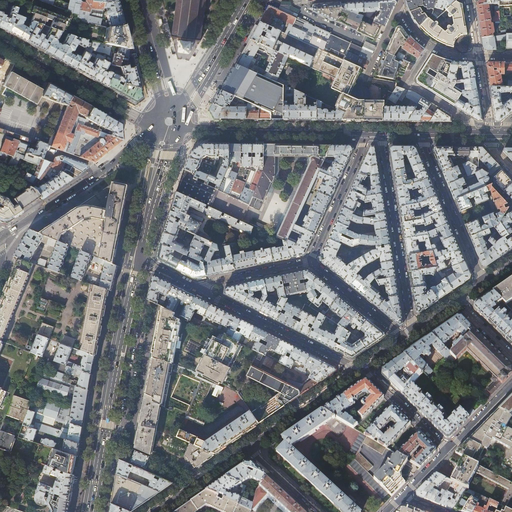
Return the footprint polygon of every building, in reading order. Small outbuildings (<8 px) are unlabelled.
[(30,21),(36,23),(42,25),(43,25),(48,27),(49,28),(55,30),(73,36),(74,37),(78,38),(87,40),(86,43),(88,44),(91,44),(91,41),(116,46),(119,47),(129,49),(126,37),(124,30),(123,25),(107,28),(79,21),(80,20),(77,19),(78,15),(52,6),(37,0),(19,0),(17,8),(15,15),(24,18),(30,21)] [(91,0),(91,1),(107,3),(117,1),(116,0),(69,0),(69,5),(65,4),(66,0),(53,0),(52,6),(78,15),(81,0),(91,0)] [(79,21),(107,28),(123,25),(120,14),(117,1),(107,3),(91,1),(91,0),(81,0),(78,15),(77,19),(80,20),(79,21)] [(176,0),(172,35),(171,36),(178,37),(178,38),(178,40),(180,40),(178,50),(180,50),(180,51),(189,52),(189,51),(191,51),(192,42),(194,42),(194,40),(195,40),(195,39),(201,40),(201,38),(204,16),(206,0),(176,0)] [(353,1),(341,2),(341,6),(343,6),(356,11),(358,12),(359,10),(364,10),(363,0),(353,1)] [(365,0),(363,0),(364,10),(364,12),(366,12),(366,10),(376,10),(377,9),(378,8),(380,6),(379,0),(365,0)] [(379,0),(380,6),(378,8),(378,9),(374,13),(376,14),(377,12),(378,12),(379,11),(380,8),(382,9),(380,13),(379,13),(378,16),(376,15),(375,17),(372,16),(370,18),(382,23),(386,25),(395,5),(396,3),(397,1),(396,0),(379,0)] [(419,7),(423,7),(422,0),(405,0),(409,12),(419,9),(418,7),(419,7)] [(422,0),(423,7),(425,8),(427,8),(427,10),(432,10),(434,10),(434,8),(437,0),(422,0)] [(437,0),(434,8),(437,9),(436,10),(438,11),(438,9),(442,10),(443,8),(445,8),(446,10),(447,10),(456,1),(455,0),(454,0),(437,0)] [(500,21),(499,6),(499,0),(479,0),(479,1),(476,3),(481,33),(482,38),(493,36),(493,34),(494,33),(493,24),(492,23),(491,23),(491,21),(491,20),(489,5),(498,4),(498,6),(494,6),(495,11),(495,16),(492,17),(492,21),(500,21)] [(511,0),(499,0),(499,6),(500,21),(507,21),(511,20),(511,0)] [(429,18),(420,27),(427,33),(441,42),(454,47),(455,41),(461,35),(463,35),(466,34),(466,35),(467,34),(466,27),(463,8),(463,5),(459,3),(456,1),(447,10),(450,13),(449,14),(448,15),(448,16),(449,17),(450,17),(451,17),(453,16),(454,25),(451,27),(450,26),(449,26),(448,26),(448,27),(447,27),(447,28),(448,28),(448,29),(449,29),(446,32),(437,26),(438,25),(438,24),(438,23),(437,22),(436,22),(434,23),(429,18)] [(342,9),(343,6),(341,6),(341,2),(336,2),(317,3),(315,3),(314,10),(333,19),(337,20),(340,14),(338,13),(339,9),(342,9)] [(15,15),(17,8),(11,6),(9,15),(9,16),(9,18),(10,18),(10,19),(8,19),(8,18),(7,18),(7,17),(6,16),(4,15),(5,10),(3,9),(2,12),(0,18),(0,27),(8,32),(9,32),(15,15)] [(265,14),(261,22),(281,31),(289,35),(296,18),(283,12),(270,6),(265,14)] [(356,11),(343,6),(342,9),(340,14),(337,20),(340,21),(357,29),(363,14),(362,14),(358,12),(356,11)] [(421,9),(419,9),(409,12),(411,15),(414,21),(415,22),(417,25),(419,28),(420,27),(429,18),(425,13),(424,14),(421,9)] [(370,18),(364,15),(363,14),(357,29),(367,34),(368,35),(367,38),(374,41),(382,23),(370,18)] [(24,18),(15,15),(9,32),(17,37),(26,42),(36,23),(30,21),(26,28),(24,27),(25,26),(23,25),(23,26),(21,25),(24,18)] [(314,26),(296,18),(289,35),(312,46),(318,48),(323,50),(324,48),(331,34),(314,26)] [(278,38),(281,31),(261,22),(256,31),(251,40),(261,44),(266,47),(276,51),(278,52),(282,44),(283,43),(278,41),(279,39),(278,38)] [(42,25),(36,23),(26,42),(35,47),(43,52),(55,30),(49,28),(44,38),(42,37),(43,36),(39,34),(39,35),(37,34),(42,25)] [(400,51),(403,47),(409,37),(402,27),(401,27),(399,27),(398,27),(397,27),(396,29),(386,52),(397,57),(400,51)] [(45,53),(59,61),(73,36),(55,30),(43,52),(45,53)] [(340,38),(331,34),(324,48),(327,49),(326,52),(343,60),(351,43),(340,38)] [(311,48),(312,46),(289,35),(288,38),(311,48)] [(74,37),(73,36),(59,61),(68,66),(74,69),(81,58),(74,54),(73,55),(71,54),(72,52),(76,44),(85,49),(88,44),(86,43),(87,40),(78,38),(76,40),(73,39),(74,37)] [(409,37),(403,47),(418,59),(424,49),(410,36),(409,37)] [(493,36),(482,38),(484,47),(486,50),(496,50),(494,36),(493,36)] [(241,57),(237,64),(247,68),(250,63),(256,52),(258,49),(261,44),(251,40),(246,47),(243,54),(241,57)] [(108,63),(111,65),(119,66),(120,64),(126,65),(127,69),(134,67),(131,56),(130,52),(129,49),(119,47),(117,54),(115,54),(116,46),(91,41),(91,44),(88,44),(85,49),(83,53),(89,56),(93,58),(100,62),(102,60),(108,63)] [(364,45),(375,50),(376,46),(365,41),(364,45)] [(314,57),(283,43),(282,44),(278,52),(288,57),(310,66),(313,59),(314,57)] [(362,48),(351,43),(343,60),(355,65),(362,48)] [(275,53),(276,51),(266,47),(264,52),(263,53),(271,56),(273,52),(275,53)] [(323,50),(318,48),(314,57),(313,59),(310,66),(336,79),(354,86),(362,68),(355,65),(343,60),(326,52),(323,50)] [(362,48),(355,65),(362,68),(365,70),(373,53),(362,48)] [(288,57),(278,52),(276,51),(275,53),(266,71),(264,76),(277,82),(279,77),(288,57)] [(400,51),(397,57),(406,61),(409,57),(400,51)] [(267,57),(256,52),(250,63),(262,69),(267,57)] [(397,57),(386,52),(375,75),(396,80),(398,76),(402,68),(406,71),(407,70),(410,63),(406,61),(397,57)] [(86,61),(89,56),(83,53),(81,58),(74,69),(83,74),(92,79),(100,62),(93,58),(91,62),(93,63),(91,66),(89,65),(90,64),(86,62),(86,63),(85,62),(86,61)] [(460,81),(457,82),(451,82),(448,78),(453,61),(448,60),(445,59),(443,58),(442,58),(437,56),(432,54),(421,72),(416,79),(417,83),(432,92),(454,106),(460,97),(462,93),(463,93),(462,91),(455,87),(456,84),(461,83),(461,81),(460,81)] [(5,59),(0,67),(0,86),(2,82),(4,82),(10,72),(12,67),(14,64),(9,61),(5,59)] [(102,60),(100,62),(92,79),(98,82),(106,87),(110,79),(112,74),(113,70),(114,67),(111,65),(108,71),(104,72),(102,71),(102,69),(105,70),(108,63),(102,60)] [(456,62),(453,61),(448,78),(451,82),(457,82),(456,75),(457,72),(458,72),(459,70),(458,70),(458,68),(461,69),(461,68),(462,68),(462,62),(458,62),(456,62)] [(471,62),(462,62),(462,68),(463,73),(461,73),(462,75),(463,74),(464,81),(476,79),(474,67),(474,64),(471,62)] [(505,75),(505,71),(504,62),(493,62),(489,62),(486,65),(490,87),(503,87),(501,75),(505,75)] [(262,69),(250,63),(247,68),(264,76),(266,71),(262,69)] [(264,76),(247,68),(237,64),(229,77),(226,82),(221,91),(246,102),(249,103),(259,108),(271,113),(271,119),(275,120),(284,120),(284,103),(284,86),(281,84),(277,82),(264,76)] [(136,77),(134,67),(127,69),(126,65),(120,67),(122,75),(121,77),(120,77),(117,75),(112,74),(110,79),(140,90),(137,79),(136,77)] [(289,67),(284,79),(290,81),(295,70),(289,67)] [(44,91),(10,72),(4,82),(2,82),(0,86),(0,100),(4,102),(6,96),(2,94),(6,88),(36,105),(41,96),(44,91)] [(140,90),(110,79),(106,87),(116,92),(117,93),(135,103),(140,98),(141,97),(140,93),(140,90)] [(287,87),(290,81),(284,79),(281,84),(284,86),(287,87)] [(349,96),(354,86),(336,79),(332,88),(343,94),(336,109),(345,113),(342,120),(348,121),(365,121),(365,102),(365,101),(359,101),(349,96)] [(478,91),(476,79),(464,81),(461,81),(461,83),(465,83),(466,90),(462,91),(463,93),(478,91)] [(46,87),(44,91),(41,96),(47,98),(49,94),(51,95),(51,94),(54,95),(53,96),(53,97),(53,98),(54,99),(55,99),(56,99),(57,98),(57,99),(55,101),(65,105),(71,96),(59,89),(48,83),(46,87)] [(370,102),(365,102),(365,121),(367,121),(380,121),(383,121),(383,108),(383,103),(377,103),(378,89),(371,85),(367,93),(370,95),(370,102)] [(287,87),(284,86),(284,103),(287,103),(287,100),(294,100),(295,90),(287,87)] [(397,86),(397,87),(383,108),(383,121),(394,121),(408,121),(412,114),(409,114),(409,112),(413,112),(415,110),(418,105),(423,97),(416,93),(409,90),(405,89),(404,89),(397,86)] [(503,87),(490,87),(492,99),(501,97),(501,93),(509,92),(510,94),(511,92),(511,87),(508,87),(503,87)] [(210,102),(214,104),(219,95),(221,91),(218,88),(210,102)] [(306,96),(295,90),(294,100),(294,105),(290,105),(290,106),(287,106),(287,103),(284,103),(284,120),(296,120),(317,120),(318,103),(314,103),(314,106),(306,106),(306,100),(306,96)] [(245,103),(246,102),(221,91),(219,95),(214,104),(223,109),(223,107),(226,107),(228,104),(229,105),(231,104),(233,106),(234,108),(237,108),(237,104),(238,103),(239,100),(240,102),(243,104),(245,103)] [(481,106),(478,91),(463,93),(462,93),(463,96),(470,101),(469,101),(469,102),(470,102),(469,105),(471,106),(473,108),(481,106)] [(135,103),(117,93),(116,95),(135,105),(140,101),(142,100),(140,98),(135,103)] [(71,96),(65,105),(66,106),(50,147),(58,149),(66,152),(77,123),(83,126),(85,120),(75,116),(76,112),(86,117),(87,115),(92,107),(86,104),(71,96)] [(511,112),(511,101),(508,96),(501,97),(492,99),(496,122),(497,122),(501,122),(505,118),(511,112)] [(423,97),(418,105),(423,109),(422,110),(421,110),(420,110),(417,111),(415,110),(413,112),(412,114),(408,121),(414,121),(420,122),(427,110),(432,103),(423,97)] [(460,101),(462,98),(460,97),(454,106),(479,121),(480,121),(483,121),(481,106),(473,108),(472,110),(470,108),(471,106),(469,105),(468,104),(467,105),(460,101)] [(318,101),(318,103),(317,120),(328,120),(342,120),(345,113),(336,109),(336,111),(328,111),(328,110),(324,110),(324,111),(322,110),(322,105),(323,103),(318,101)] [(247,111),(246,119),(250,119),(259,119),(259,108),(249,103),(247,108),(247,111)] [(234,108),(226,107),(223,107),(223,109),(214,104),(212,107),(210,110),(215,119),(231,119),(237,119),(246,119),(247,111),(247,108),(237,108),(234,108)] [(93,122),(99,126),(105,115),(96,110),(92,107),(87,115),(86,117),(85,120),(83,126),(97,131),(98,128),(94,127),(94,125),(92,125),(93,122)] [(434,114),(430,122),(441,122),(451,122),(451,115),(439,107),(434,114)] [(259,108),(259,119),(268,119),(271,119),(271,113),(259,108)] [(434,114),(427,110),(420,122),(425,122),(430,122),(434,114)] [(105,115),(99,126),(98,128),(97,131),(105,134),(122,140),(121,131),(121,123),(111,118),(105,115)] [(107,151),(122,140),(105,134),(97,131),(83,126),(77,123),(66,152),(68,153),(77,156),(82,158),(84,159),(94,162),(104,154),(107,151)] [(0,128),(0,131),(6,134),(32,143),(33,142),(37,143),(37,142),(0,128)] [(18,141),(13,139),(12,142),(5,139),(0,151),(7,154),(6,157),(3,162),(9,164),(15,150),(16,147),(18,141)] [(18,141),(16,147),(19,148),(18,151),(23,152),(23,151),(25,150),(27,146),(29,147),(29,145),(18,141)] [(37,142),(37,143),(35,147),(36,147),(34,151),(27,148),(25,153),(42,159),(45,152),(47,146),(47,145),(37,142)] [(215,157),(215,144),(210,144),(203,143),(190,152),(189,155),(188,158),(201,162),(213,166),(213,164),(214,162),(214,159),(215,157)] [(220,144),(215,144),(215,157),(219,157),(221,157),(221,156),(225,156),(225,159),(223,159),(223,163),(217,177),(209,173),(209,174),(206,181),(204,184),(207,185),(209,181),(216,184),(214,188),(217,189),(225,172),(229,164),(229,144),(220,144)] [(235,144),(229,144),(229,164),(225,172),(230,173),(233,165),(233,162),(241,162),(241,144),(235,144)] [(257,144),(253,144),(252,166),(260,166),(260,171),(258,171),(257,172),(249,189),(244,187),(240,196),(239,199),(247,203),(250,204),(264,171),(264,158),(261,158),(261,153),(264,153),(264,144),(257,144)] [(241,144),(241,162),(241,166),(252,166),(253,144),(248,144),(241,144)] [(274,144),(264,144),(264,153),(264,158),(264,171),(250,204),(249,206),(253,208),(253,207),(259,210),(263,201),(271,182),(272,183),(275,177),(275,176),(275,157),(311,157),(312,161),(278,235),(269,230),(270,228),(251,219),(248,225),(253,227),(282,240),(287,242),(295,225),(299,216),(301,211),(307,198),(311,189),(319,172),(322,167),(324,161),(325,159),(331,145),(317,145),(274,144)] [(340,145),(331,145),(325,159),(326,159),(328,157),(334,157),(335,158),(336,158),(335,161),(332,159),(331,160),(330,161),(345,168),(349,159),(349,158),(353,149),(351,146),(350,145),(340,145)] [(362,165),(359,173),(367,177),(367,176),(367,173),(368,173),(369,173),(368,175),(370,175),(370,173),(371,174),(371,177),(380,176),(376,152),(375,146),(373,146),(371,146),(365,160),(362,165)] [(405,155),(402,146),(396,146),(393,146),(390,149),(394,171),(409,168),(408,165),(405,165),(403,156),(405,155)] [(408,146),(402,146),(405,155),(407,155),(411,164),(408,165),(409,168),(423,164),(417,149),(413,146),(408,146)] [(452,151),(453,147),(442,147),(435,147),(433,150),(443,172),(455,167),(451,158),(449,158),(448,157),(449,156),(451,156),(454,160),(456,159),(454,152),(452,151)] [(458,147),(453,147),(452,151),(454,152),(456,159),(459,165),(462,164),(468,161),(470,162),(470,147),(465,147),(458,147)] [(474,147),(470,147),(470,162),(474,164),(474,157),(479,157),(479,147),(474,147)] [(481,147),(479,147),(479,157),(479,158),(480,159),(481,160),(489,169),(486,172),(488,174),(494,177),(502,170),(503,169),(496,162),(489,155),(482,147),(481,147)] [(511,147),(511,148),(505,148),(503,151),(509,158),(511,160),(511,147)] [(15,150),(9,164),(15,167),(19,158),(23,160),(34,164),(37,165),(36,169),(32,168),(30,175),(35,178),(37,179),(40,181),(50,167),(53,163),(52,163),(47,161),(42,159),(25,153),(23,152),(18,151),(15,150)] [(61,155),(58,156),(60,160),(68,164),(71,166),(73,160),(67,158),(61,155)] [(54,159),(52,163),(53,163),(50,167),(59,172),(62,167),(65,169),(68,164),(60,160),(58,156),(55,157),(54,159)] [(201,162),(188,158),(185,168),(185,170),(196,174),(194,179),(197,180),(198,178),(206,181),(209,174),(200,171),(198,168),(199,167),(201,162)] [(330,161),(326,159),(325,159),(324,161),(331,164),(328,170),(322,167),(319,172),(339,181),(341,175),(345,168),(330,161)] [(73,160),(71,166),(81,172),(84,170),(87,167),(86,164),(73,160)] [(474,164),(470,162),(468,161),(462,164),(467,174),(463,176),(462,177),(463,178),(473,174),(475,173),(482,170),(479,168),(474,164)] [(81,172),(71,166),(68,164),(65,169),(76,176),(79,174),(81,172)] [(429,179),(423,164),(409,168),(410,172),(414,171),(417,178),(412,180),(413,184),(429,179)] [(251,169),(252,166),(241,166),(237,176),(236,178),(245,182),(246,182),(246,180),(251,169)] [(455,167),(443,172),(445,176),(448,184),(460,179),(459,178),(458,178),(457,177),(458,177),(458,176),(459,176),(459,175),(459,176),(460,175),(460,176),(462,175),(458,166),(455,167)] [(50,167),(40,181),(42,183),(44,184),(53,191),(63,185),(72,179),(59,172),(50,167)] [(76,176),(65,169),(62,167),(59,172),(72,179),(74,178),(76,176)] [(409,168),(394,171),(395,179),(396,187),(411,184),(413,184),(412,180),(407,180),(406,173),(410,172),(409,168)] [(30,175),(19,169),(16,173),(14,179),(28,187),(35,190),(39,196),(41,199),(47,195),(53,191),(44,184),(39,187),(39,186),(34,187),(33,187),(34,185),(37,179),(35,178),(30,175)] [(246,180),(250,182),(254,171),(251,169),(246,180)] [(196,174),(185,170),(181,181),(177,192),(211,207),(218,190),(217,189),(214,188),(207,185),(204,184),(197,180),(194,179),(196,174)] [(482,170),(475,173),(479,183),(467,187),(467,188),(467,189),(465,190),(464,188),(463,188),(463,187),(462,187),(461,187),(466,185),(464,180),(463,178),(460,179),(448,184),(450,189),(455,200),(488,186),(487,183),(490,182),(490,178),(489,177),(488,177),(487,177),(487,176),(488,174),(486,172),(482,170)] [(511,183),(511,180),(502,170),(494,177),(492,184),(491,187),(499,195),(504,191),(511,183)] [(237,176),(230,173),(225,172),(217,189),(218,190),(229,195),(236,178),(237,176)] [(334,190),(339,181),(319,172),(311,189),(314,190),(317,182),(319,178),(325,181),(326,182),(325,184),(323,182),(322,182),(321,183),(317,191),(318,192),(331,198),(334,190)] [(367,177),(359,173),(353,185),(351,190),(356,192),(357,190),(362,192),(361,195),(366,197),(367,190),(367,188),(360,185),(362,180),(365,181),(367,177)] [(381,187),(380,176),(371,177),(369,177),(368,179),(371,179),(372,187),(371,187),(372,190),(370,190),(367,190),(366,197),(383,194),(381,187)] [(245,182),(236,178),(229,195),(238,199),(245,182)] [(437,196),(429,179),(413,184),(411,184),(413,189),(413,190),(419,188),(420,190),(418,191),(419,193),(421,192),(422,196),(420,197),(420,196),(419,196),(419,197),(416,199),(416,200),(417,204),(419,204),(437,196)] [(104,190),(96,196),(103,207),(102,233),(104,233),(107,218),(106,218),(113,184),(108,187),(104,190)] [(107,218),(104,233),(118,236),(128,187),(120,185),(113,184),(106,218),(107,218)] [(411,184),(396,187),(398,197),(400,207),(417,204),(416,200),(411,201),(409,190),(413,189),(411,184)] [(492,184),(488,186),(455,200),(460,212),(472,207),(469,200),(468,200),(467,198),(468,197),(469,198),(471,199),(474,198),(474,196),(476,196),(476,197),(475,197),(474,199),(477,205),(489,200),(486,194),(484,194),(483,194),(483,192),(486,193),(490,191),(493,197),(492,197),(496,205),(493,206),(495,211),(498,210),(499,209),(500,211),(500,212),(496,214),(498,219),(497,219),(496,221),(495,221),(494,221),(493,222),(495,219),(495,217),(496,217),(495,214),(494,215),(493,213),(482,218),(485,223),(486,224),(488,223),(488,224),(487,226),(485,225),(482,226),(481,227),(482,228),(481,229),(480,227),(481,226),(478,220),(465,225),(470,237),(489,229),(493,227),(498,225),(500,222),(504,215),(505,214),(510,206),(499,195),(491,187),(492,184)] [(35,190),(28,187),(27,189),(26,188),(24,190),(24,191),(13,199),(16,204),(20,209),(39,196),(35,190)] [(238,199),(229,195),(218,190),(211,207),(239,220),(247,203),(239,199),(238,199)] [(356,192),(351,190),(346,201),(343,207),(354,212),(362,215),(364,216),(364,212),(356,209),(357,206),(360,207),(361,203),(357,201),(358,199),(361,201),(362,200),(365,202),(366,197),(361,195),(356,192)] [(211,207),(177,192),(173,204),(169,216),(187,225),(185,231),(187,231),(188,232),(194,234),(196,235),(196,236),(201,224),(201,223),(187,216),(191,207),(251,234),(253,227),(248,225),(242,222),(239,220),(211,207)] [(327,207),(331,198),(318,192),(316,196),(317,197),(316,199),(315,198),(312,203),(314,204),(313,206),(312,205),(309,210),(323,216),(327,207)] [(385,213),(383,194),(366,197),(365,202),(364,212),(364,216),(367,216),(375,214),(385,213)] [(0,204),(6,208),(13,218),(21,212),(20,209),(16,204),(11,207),(6,198),(0,195),(0,204)] [(81,251),(113,264),(116,250),(118,236),(104,233),(102,233),(103,207),(96,196),(92,198),(81,205),(77,208),(67,215),(62,218),(51,226),(40,233),(56,240),(58,241),(70,246),(81,251)] [(422,213),(424,219),(443,211),(437,196),(419,204),(421,209),(422,213)] [(0,221),(5,223),(13,218),(6,208),(0,204),(0,221)] [(419,204),(417,204),(400,207),(400,211),(401,217),(414,214),(414,212),(413,211),(412,211),(412,209),(413,210),(414,210),(421,209),(419,204)] [(511,208),(511,207),(510,206),(505,214),(507,215),(507,216),(504,215),(500,222),(507,232),(511,229),(509,226),(508,225),(509,225),(509,224),(511,224),(511,223),(511,208)] [(354,212),(343,207),(341,212),(336,222),(349,227),(351,223),(351,222),(351,221),(350,221),(350,220),(357,223),(363,224),(363,223),(364,216),(362,215),(362,218),(360,217),(353,214),(354,213),(354,212)] [(319,224),(323,216),(309,210),(307,214),(309,215),(308,217),(306,216),(304,221),(306,222),(305,224),(303,223),(301,228),(315,234),(319,224)] [(446,217),(443,211),(424,219),(427,232),(430,232),(427,225),(432,223),(432,222),(432,221),(434,219),(435,218),(436,220),(437,222),(435,223),(435,225),(436,229),(449,224),(446,217)] [(386,218),(385,213),(375,214),(376,218),(373,218),(371,218),(370,219),(367,218),(367,216),(364,216),(363,223),(374,225),(375,231),(388,229),(386,218)] [(415,214),(414,214),(401,217),(402,223),(424,219),(422,213),(419,214),(419,216),(415,216),(415,214)] [(187,225),(169,216),(168,219),(164,233),(170,234),(178,238),(179,234),(179,233),(181,229),(185,231),(184,232),(186,233),(187,231),(185,231),(187,225)] [(405,239),(428,235),(427,232),(424,219),(402,223),(403,229),(405,239)] [(336,222),(334,227),(329,239),(340,244),(341,242),(352,247),(360,244),(361,235),(358,234),(347,229),(347,228),(348,228),(349,227),(336,222)] [(500,222),(498,225),(496,229),(502,238),(497,242),(493,238),(496,233),(494,232),(489,240),(487,243),(488,244),(490,245),(491,243),(494,246),(492,247),(500,256),(509,250),(511,248),(511,239),(507,232),(500,222)] [(451,229),(449,224),(436,229),(430,232),(427,232),(428,235),(431,246),(433,245),(431,238),(438,236),(438,235),(439,232),(439,231),(441,232),(442,235),(440,236),(440,237),(442,241),(454,236),(451,229)] [(306,253),(315,234),(301,228),(295,225),(287,242),(291,258),(303,255),(304,254),(306,253)] [(40,233),(30,229),(17,250),(14,256),(15,256),(45,267),(47,260),(40,258),(40,259),(39,258),(38,262),(36,262),(36,261),(31,259),(41,242),(54,246),(56,240),(40,233)] [(390,240),(388,229),(375,231),(376,235),(377,235),(377,237),(361,235),(360,244),(372,246),(376,245),(376,247),(391,245),(390,240)] [(489,229),(470,237),(475,248),(487,243),(489,240),(486,241),(484,240),(482,236),(485,236),(491,233),(489,229)] [(201,232),(198,237),(210,242),(212,239),(201,232)] [(170,234),(164,233),(163,236),(160,243),(175,250),(178,252),(181,253),(184,247),(185,246),(176,242),(178,238),(170,234)] [(198,237),(196,236),(196,235),(189,250),(184,247),(181,253),(184,254),(189,256),(201,262),(204,263),(213,243),(210,242),(198,237)] [(407,255),(433,251),(431,246),(428,235),(405,239),(406,246),(407,255)] [(460,250),(454,236),(442,241),(441,242),(441,243),(442,242),(444,248),(447,248),(448,248),(448,249),(448,250),(447,250),(449,253),(454,251),(454,252),(460,250)] [(340,244),(329,239),(324,249),(323,251),(320,257),(321,261),(338,274),(345,265),(346,264),(342,261),(342,260),(342,259),(339,256),(338,257),(337,256),(337,253),(338,252),(341,245),(340,244)] [(291,258),(287,242),(282,240),(284,246),(284,247),(280,248),(281,249),(279,250),(279,248),(276,249),(276,247),(273,248),(271,241),(269,241),(271,249),(274,262),(282,260),(286,259),(291,258)] [(60,272),(70,246),(58,241),(48,268),(60,272)] [(175,250),(160,243),(158,254),(157,257),(159,261),(168,265),(177,270),(181,261),(172,256),(175,250)] [(224,272),(220,258),(218,245),(213,243),(204,263),(207,276),(215,274),(224,272)] [(236,243),(229,244),(235,270),(246,268),(257,265),(254,251),(246,253),(245,250),(243,250),(243,252),(240,252),(241,254),(235,256),(234,251),(238,250),(236,243)] [(438,243),(433,245),(431,246),(433,251),(435,257),(438,256),(439,258),(449,253),(447,250),(446,249),(445,249),(444,250),(444,249),(438,252),(436,245),(437,245),(439,244),(438,243)] [(485,246),(488,244),(487,243),(475,248),(483,265),(486,266),(500,256),(492,247),(489,250),(488,252),(487,252),(487,251),(485,246)] [(225,257),(220,258),(224,272),(229,271),(235,270),(229,244),(224,244),(227,258),(226,258),(226,259),(225,260),(225,257)] [(392,250),(391,245),(376,247),(376,250),(373,250),(363,256),(367,264),(380,257),(380,259),(381,263),(393,261),(392,250)] [(253,249),(254,251),(257,265),(266,263),(274,262),(271,249),(263,250),(263,249),(261,250),(262,250),(256,252),(255,248),(253,249)] [(465,262),(460,250),(454,252),(454,251),(449,253),(439,258),(439,259),(436,261),(438,267),(439,270),(447,267),(444,260),(446,260),(447,260),(449,259),(450,259),(450,258),(450,257),(451,258),(452,258),(451,258),(451,259),(451,260),(451,261),(451,262),(450,263),(450,265),(451,264),(452,267),(465,262)] [(116,265),(113,264),(81,251),(71,276),(82,280),(90,259),(93,261),(91,265),(104,269),(104,270),(102,270),(102,271),(101,271),(100,273),(103,273),(101,280),(90,276),(87,282),(109,290),(112,291),(114,280),(115,277),(117,272),(118,266),(116,265)] [(436,261),(435,259),(435,257),(433,251),(407,255),(410,272),(438,267),(436,261)] [(71,276),(60,272),(48,268),(45,267),(15,256),(14,258),(17,263),(14,270),(7,286),(0,302),(0,340),(25,350),(26,346),(31,332),(37,335),(49,339),(53,340),(58,342),(61,343),(96,356),(96,353),(106,305),(107,300),(109,290),(87,282),(82,280),(71,276)] [(363,267),(367,264),(363,256),(349,264),(347,267),(345,265),(338,274),(347,282),(351,285),(359,276),(357,275),(363,267)] [(207,276),(204,263),(201,262),(199,266),(189,261),(189,260),(188,260),(187,263),(181,261),(177,270),(187,275),(191,277),(193,278),(194,278),(195,278),(197,278),(201,277),(207,276)] [(395,272),(393,261),(381,263),(382,268),(380,268),(372,273),(375,278),(376,280),(385,279),(385,277),(384,277),(379,278),(379,276),(381,275),(381,276),(382,276),(384,275),(385,275),(386,275),(387,275),(388,278),(396,277),(395,272)] [(470,274),(465,262),(452,267),(446,269),(447,271),(448,270),(453,268),(454,271),(455,270),(456,272),(457,273),(457,274),(456,273),(454,275),(453,274),(445,279),(453,289),(461,283),(469,278),(470,274)] [(436,270),(438,267),(410,272),(413,288),(426,286),(426,283),(425,281),(425,280),(424,275),(430,274),(434,275),(436,270)] [(306,270),(302,271),(304,279),(304,282),(306,292),(309,293),(312,289),(310,288),(314,282),(313,281),(317,277),(310,271),(306,270)] [(301,284),(300,280),(304,279),(302,271),(281,275),(286,296),(306,292),(304,282),(303,282),(303,283),(301,284)] [(370,284),(375,278),(372,273),(369,275),(364,281),(362,279),(363,278),(360,275),(359,276),(351,285),(354,288),(360,292),(364,296),(372,286),(370,284)] [(281,275),(264,279),(267,293),(274,291),(275,290),(275,288),(276,288),(277,288),(279,298),(281,298),(287,299),(286,296),(281,275)] [(150,288),(148,299),(151,301),(156,303),(158,304),(161,306),(162,306),(173,284),(163,279),(156,276),(153,278),(150,288)] [(324,282),(317,277),(313,281),(314,282),(310,288),(312,289),(309,293),(307,295),(307,296),(307,297),(309,298),(308,299),(311,302),(316,297),(320,292),(326,284),(324,282)] [(397,283),(396,277),(388,278),(385,279),(376,280),(378,284),(379,285),(385,284),(386,293),(388,294),(389,297),(399,296),(397,283)] [(431,288),(431,289),(438,299),(439,299),(445,294),(453,289),(445,279),(445,278),(441,281),(442,282),(436,287),(435,286),(433,287),(431,288)] [(499,288),(493,292),(505,304),(506,304),(511,299),(511,278),(500,287),(499,288)] [(256,281),(247,283),(249,291),(250,294),(254,295),(254,292),(256,292),(256,293),(258,293),(258,291),(262,290),(263,296),(268,296),(267,293),(264,279),(256,281)] [(375,288),(378,284),(376,280),(372,286),(364,296),(368,299),(378,307),(385,300),(379,295),(380,293),(375,288)] [(248,291),(249,291),(247,283),(225,287),(224,294),(244,304),(249,295),(245,293),(245,290),(245,291),(247,290),(247,291),(248,291)] [(173,284),(162,306),(166,308),(167,306),(165,305),(168,299),(169,300),(169,301),(170,303),(167,308),(170,310),(178,294),(180,288),(177,287),(173,284)] [(326,284),(320,292),(322,294),(318,298),(316,297),(311,302),(318,307),(322,303),(321,302),(322,301),(330,307),(340,295),(333,290),(326,284)] [(426,286),(413,288),(415,302),(416,311),(420,312),(429,306),(438,299),(431,289),(429,291),(427,294),(426,294),(427,292),(426,290),(427,289),(426,286)] [(188,292),(180,288),(178,294),(170,310),(185,318),(196,296),(188,292)] [(504,305),(505,304),(493,292),(484,298),(476,304),(475,305),(474,306),(474,307),(475,308),(482,316),(488,322),(496,313),(493,310),(496,308),(495,306),(500,302),(503,306),(504,305)] [(253,297),(254,295),(250,294),(249,295),(244,304),(250,307),(260,312),(266,300),(267,299),(268,296),(263,296),(261,301),(257,298),(258,297),(256,296),(255,298),(253,297)] [(353,306),(340,295),(330,307),(329,308),(335,312),(338,309),(339,309),(338,311),(339,311),(336,314),(342,319),(353,306)] [(203,300),(196,296),(185,318),(200,325),(201,322),(202,321),(195,318),(193,320),(192,319),(195,313),(194,312),(195,310),(197,309),(199,310),(198,313),(204,316),(211,304),(203,300)] [(403,323),(399,296),(389,297),(389,301),(388,302),(385,300),(378,307),(386,314),(400,325),(402,324),(403,323)] [(288,299),(287,299),(281,298),(276,307),(274,306),(275,304),(266,300),(260,312),(277,320),(287,302),(288,299)] [(293,328),(302,310),(287,302),(277,320),(293,328)] [(213,305),(211,304),(204,316),(202,321),(201,322),(217,330),(218,328),(204,321),(206,317),(213,321),(212,322),(213,323),(214,321),(220,324),(226,311),(216,306),(213,305)] [(162,306),(161,306),(161,308),(157,328),(153,350),(152,358),(189,368),(204,376),(201,383),(191,405),(187,413),(186,415),(197,420),(214,381),(238,393),(247,376),(252,366),(256,358),(259,352),(246,345),(232,338),(233,338),(217,330),(201,322),(200,325),(185,318),(170,310),(167,308),(166,308),(162,306)] [(359,311),(353,306),(342,319),(341,320),(337,324),(339,325),(344,329),(349,324),(359,311)] [(497,330),(511,314),(511,310),(506,316),(506,317),(504,318),(502,317),(506,313),(507,313),(507,312),(505,310),(503,312),(500,309),(496,313),(488,322),(492,326),(497,330)] [(317,318),(302,310),(293,328),(308,336),(311,330),(312,328),(308,327),(310,324),(314,325),(317,318)] [(234,316),(226,311),(220,324),(218,328),(217,330),(233,338),(242,319),(234,316)] [(368,319),(359,311),(349,324),(352,326),(351,327),(354,329),(357,325),(358,327),(357,329),(356,328),(354,331),(352,330),(352,331),(349,328),(347,331),(351,333),(352,334),(355,336),(358,331),(360,329),(368,319)] [(323,315),(320,313),(317,318),(314,325),(312,328),(315,330),(314,332),(311,330),(308,336),(334,349),(337,344),(334,342),(337,338),(339,339),(344,329),(339,325),(335,334),(331,332),(330,334),(329,333),(330,331),(326,329),(325,330),(320,328),(326,317),(323,315)] [(511,321),(511,320),(511,314),(497,330),(501,335),(506,339),(511,332),(511,322),(510,324),(508,323),(510,321),(511,321)] [(442,327),(431,334),(443,346),(457,332),(459,332),(463,336),(467,332),(472,327),(461,317),(458,316),(442,327)] [(246,321),(242,319),(233,338),(232,338),(246,345),(246,343),(242,341),(241,341),(240,341),(243,334),(244,335),(244,336),(249,339),(255,326),(246,321)] [(368,319),(360,329),(365,333),(365,336),(360,339),(367,349),(376,342),(385,336),(385,332),(368,319)] [(262,329),(255,326),(249,339),(254,341),(255,340),(256,341),(253,347),(251,346),(252,346),(246,343),(246,345),(259,352),(269,333),(263,330),(262,329)] [(495,383),(488,390),(492,394),(501,385),(506,380),(509,377),(511,373),(511,366),(483,338),(472,327),(467,332),(463,336),(460,339),(458,341),(454,345),(451,349),(449,350),(448,351),(443,357),(445,359),(447,361),(448,360),(452,364),(455,361),(456,359),(467,349),(495,377),(492,380),(495,383)] [(347,331),(344,329),(339,339),(337,344),(334,349),(351,357),(354,357),(358,355),(367,349),(360,339),(352,345),(346,342),(351,333),(347,331)] [(275,336),(269,333),(259,352),(264,354),(272,359),(273,357),(268,354),(268,355),(266,354),(269,348),(271,348),(270,350),(276,352),(282,340),(275,336)] [(443,357),(448,351),(446,349),(443,346),(431,334),(416,345),(404,354),(423,373),(427,377),(433,371),(421,360),(424,357),(425,356),(426,356),(428,356),(428,357),(430,355),(429,354),(429,353),(429,352),(430,350),(429,348),(431,346),(443,357)] [(42,356),(49,339),(37,335),(31,352),(34,353),(42,356)] [(0,431),(1,430),(7,413),(14,395),(19,380),(22,381),(34,353),(31,352),(27,351),(25,350),(0,340),(0,431)] [(288,343),(282,340),(276,352),(281,355),(281,354),(283,354),(280,361),(278,360),(278,359),(273,357),(272,359),(286,366),(295,346),(288,343)] [(93,366),(96,356),(61,343),(54,361),(92,375),(92,373),(93,366)] [(304,351),(295,346),(286,366),(291,369),(294,362),(294,361),(293,360),(293,359),(296,360),(296,361),(297,362),(305,366),(311,354),(304,351)] [(312,371),(313,372),(310,374),(309,377),(312,379),(318,382),(325,378),(336,370),(335,367),(323,360),(315,356),(311,354),(305,366),(303,368),(305,369),(306,368),(312,371)] [(413,384),(423,373),(404,354),(401,356),(387,365),(382,368),(382,374),(389,381),(394,375),(403,366),(404,367),(403,368),(403,369),(404,370),(405,370),(404,371),(407,375),(408,375),(406,378),(409,380),(413,384)] [(75,376),(75,374),(79,376),(79,378),(80,379),(79,381),(75,379),(74,382),(64,378),(65,375),(53,371),(52,374),(47,372),(48,369),(44,368),(42,374),(89,390),(90,383),(92,375),(54,361),(48,358),(45,365),(75,376)] [(182,374),(201,383),(204,376),(189,368),(152,358),(151,366),(145,393),(155,398),(153,401),(161,405),(173,411),(174,407),(187,413),(191,405),(172,397),(182,374)] [(256,358),(252,366),(257,368),(261,360),(256,358)] [(435,373),(447,361),(445,359),(433,371),(435,373)] [(257,368),(252,366),(247,376),(280,393),(277,395),(291,401),(294,399),(303,393),(313,386),(318,382),(312,379),(311,381),(298,390),(257,368)] [(74,395),(71,417),(69,416),(70,414),(71,409),(48,402),(46,410),(32,405),(30,411),(56,419),(63,421),(83,427),(86,409),(89,390),(42,374),(37,388),(66,397),(67,395),(71,396),(71,394),(74,395)] [(394,375),(389,381),(390,383),(402,395),(413,384),(409,380),(407,382),(403,379),(400,382),(394,375)] [(343,395),(351,407),(355,404),(354,402),(357,400),(356,399),(363,394),(362,393),(364,391),(370,397),(366,401),(364,400),(360,405),(363,408),(358,414),(361,416),(363,418),(363,419),(384,397),(368,381),(364,381),(343,395)] [(461,410),(460,409),(457,406),(455,408),(457,410),(446,422),(445,422),(444,422),(443,421),(444,420),(442,419),(444,417),(442,415),(441,415),(441,413),(444,411),(439,406),(437,409),(435,409),(435,408),(433,407),(431,408),(430,407),(432,405),(430,403),(429,403),(429,401),(432,399),(427,395),(425,397),(423,397),(423,396),(422,395),(419,397),(418,395),(421,392),(413,384),(402,395),(416,408),(446,437),(450,437),(454,433),(469,418),(461,410)] [(153,450),(161,405),(153,401),(155,398),(145,393),(142,412),(138,433),(136,443),(135,448),(152,454),(153,450)] [(449,398),(457,406),(460,409),(465,404),(454,394),(449,398)] [(32,402),(14,395),(7,413),(25,420),(28,410),(32,402)] [(278,410),(291,401),(277,395),(251,412),(259,423),(264,420),(278,410)] [(345,411),(351,407),(343,395),(322,410),(333,416),(335,412),(338,416),(336,418),(348,425),(353,428),(363,418),(361,416),(358,419),(359,420),(356,423),(352,420),(353,419),(348,416),(349,416),(345,414),(344,414),(344,415),(341,414),(344,410),(345,411)] [(511,395),(499,409),(511,416),(511,395)] [(186,415),(187,413),(174,407),(173,411),(161,405),(153,450),(173,459),(171,464),(189,472),(193,470),(189,468),(190,465),(192,464),(186,456),(191,443),(177,437),(180,430),(185,418),(186,415)] [(373,440),(376,438),(379,441),(377,442),(386,448),(387,448),(411,424),(393,406),(392,406),(364,434),(367,436),(373,440)] [(462,408),(461,410),(469,418),(475,412),(472,409),(470,411),(467,411),(465,409),(464,410),(462,408)] [(511,430),(506,427),(511,416),(499,409),(487,420),(482,426),(468,440),(485,449),(487,450),(493,439),(511,449),(502,466),(511,471),(511,430)] [(62,428),(62,431),(35,422),(34,425),(31,424),(34,416),(36,416),(36,418),(41,420),(40,421),(54,425),(56,419),(30,411),(28,410),(25,420),(23,425),(27,427),(37,430),(67,439),(80,444),(82,434),(83,427),(63,421),(63,423),(65,424),(65,429),(62,428)] [(336,418),(333,416),(322,410),(282,438),(286,443),(277,452),(342,511),(360,511),(354,505),(356,503),(348,496),(346,499),(290,447),(292,445),(300,440),(301,442),(316,431),(315,429),(326,422),(329,427),(338,435),(348,425),(336,418)] [(259,423),(251,412),(250,411),(206,442),(198,438),(180,430),(177,437),(191,443),(215,454),(219,451),(237,439),(254,427),(259,423)] [(186,415),(185,418),(204,426),(205,424),(205,423),(200,421),(197,420),(186,415)] [(33,442),(37,430),(27,427),(24,436),(20,434),(19,437),(33,442)] [(1,430),(0,431),(0,448),(9,452),(10,452),(15,436),(1,430)] [(363,443),(367,436),(364,434),(360,432),(360,433),(347,455),(353,458),(357,452),(363,443)] [(420,468),(436,452),(436,448),(419,432),(397,454),(407,460),(420,468)] [(377,442),(373,440),(367,436),(363,443),(382,455),(386,448),(377,442)] [(40,444),(77,456),(78,456),(80,446),(80,444),(67,439),(66,443),(61,442),(60,446),(57,445),(57,444),(54,443),(53,440),(46,438),(44,439),(42,439),(40,444)] [(468,440),(455,453),(463,457),(476,464),(480,456),(480,457),(485,449),(468,440)] [(201,464),(215,454),(191,443),(186,456),(192,464),(194,467),(195,468),(201,464)] [(77,456),(40,444),(34,461),(38,462),(41,463),(46,465),(55,468),(58,469),(73,475),(74,472),(74,469),(77,456)] [(149,456),(135,450),(133,456),(130,461),(144,467),(149,456)] [(373,466),(357,452),(353,458),(367,472),(373,466)] [(399,475),(407,460),(397,454),(396,455),(395,457),(393,457),(390,462),(388,461),(384,469),(374,479),(392,496),(405,483),(399,477),(399,475)] [(511,482),(476,464),(463,457),(451,481),(453,482),(460,485),(467,489),(475,473),(509,490),(500,505),(506,508),(511,497),(511,482)] [(367,472),(353,458),(348,464),(383,498),(389,493),(374,479),(367,472)] [(142,476),(144,470),(119,459),(118,466),(117,473),(127,478),(130,471),(142,476)] [(246,463),(242,465),(258,472),(264,475),(264,474),(257,468),(257,467),(252,463),(246,463)] [(54,470),(55,468),(46,465),(43,473),(51,476),(52,475),(58,477),(56,484),(55,485),(54,488),(48,486),(48,484),(40,481),(37,490),(71,502),(73,485),(75,475),(73,475),(58,469),(57,472),(54,470)] [(258,472),(242,465),(234,470),(225,477),(241,484),(249,478),(251,478),(262,482),(266,476),(264,475),(258,472)] [(154,478),(155,475),(144,470),(142,476),(151,480),(148,487),(160,493),(166,488),(173,483),(163,479),(160,477),(158,480),(154,478)] [(148,487),(127,478),(117,473),(114,489),(111,503),(120,507),(123,509),(130,511),(131,511),(144,504),(160,493),(148,487)] [(173,483),(177,480),(173,479),(174,476),(166,473),(163,479),(173,483)] [(452,483),(453,482),(451,481),(435,473),(427,482),(435,486),(438,488),(445,481),(452,483)] [(251,510),(252,510),(253,510),(268,493),(287,511),(305,511),(300,507),(289,497),(272,481),(266,476),(262,482),(256,490),(253,503),(251,510)] [(241,484),(225,477),(217,482),(206,490),(218,496),(219,494),(224,496),(223,498),(239,504),(241,498),(241,497),(234,494),(233,496),(227,493),(227,492),(228,492),(241,484)] [(435,486),(427,482),(417,492),(417,496),(420,497),(434,503),(438,497),(440,494),(435,491),(431,495),(429,494),(433,489),(433,488),(435,486)] [(453,482),(452,483),(450,487),(455,489),(454,491),(456,492),(456,491),(460,485),(453,482)] [(467,489),(460,485),(456,491),(458,493),(454,500),(453,499),(454,498),(452,497),(446,507),(450,509),(453,510),(454,509),(467,489)] [(45,504),(51,506),(50,507),(49,511),(68,511),(71,502),(37,490),(37,489),(36,491),(36,498),(36,500),(36,502),(37,503),(39,505),(40,505),(42,505),(43,505),(45,505),(45,504)] [(457,510),(462,511),(474,492),(467,489),(454,509),(457,510)] [(250,511),(252,510),(251,510),(239,504),(223,498),(223,499),(221,500),(217,498),(218,496),(206,490),(202,493),(190,501),(174,511),(195,511),(206,505),(220,511),(250,511)] [(447,491),(446,492),(444,496),(442,499),(439,505),(442,506),(446,507),(452,497),(453,495),(452,495),(447,491)] [(474,492),(462,511),(473,511),(478,502),(481,495),(474,492)] [(490,500),(481,495),(478,502),(480,503),(485,505),(487,506),(490,500)] [(253,503),(241,498),(239,504),(251,510),(253,503)] [(499,504),(490,500),(487,506),(485,510),(487,511),(490,505),(497,508),(499,504)] [(480,503),(478,502),(473,511),(484,511),(485,510),(487,506),(485,505),(483,509),(478,507),(480,503)] [(24,511),(0,503),(0,511),(24,511)] [(119,510),(120,507),(111,503),(109,511),(130,511),(123,509),(122,511),(121,511),(121,510),(120,510),(119,510)]
